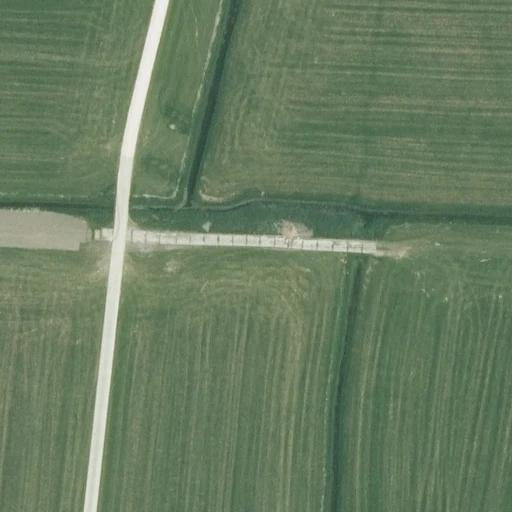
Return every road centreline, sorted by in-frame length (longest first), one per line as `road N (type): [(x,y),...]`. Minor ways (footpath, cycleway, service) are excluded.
road 1 (track): [(163,0),(128,146),(118,235),(375,249)]
road 2 (track): [(89,511),(118,235)]
